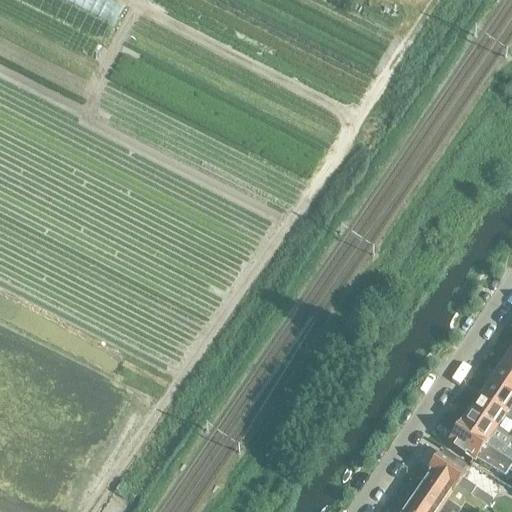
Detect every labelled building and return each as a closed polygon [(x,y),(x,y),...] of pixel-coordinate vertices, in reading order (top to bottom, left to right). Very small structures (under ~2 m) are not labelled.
[(511,354),(508,352),(498,367),(507,374),(509,378),(511,379),(511,354)] [(511,379),(509,378),(507,374),(498,367),(488,382),(496,387),(499,392),(505,396),(507,394),(511,397),(511,379)] [(496,410),(511,420),(511,409),(511,407),(511,397),(507,394),(505,396),(499,392),(496,387),(488,382),(478,397),(487,403),(488,407),(495,412),(496,410)] [(511,420),(496,410),(495,412),(488,407),(487,403),(478,397),(468,412),(475,417),(478,422),(485,426),(486,425),(511,442),(511,440),(511,420)] [(475,417),(468,412),(457,427),(467,434),(469,438),(474,441),(475,440),(511,464),(511,462),(511,453),(506,449),(507,449),(511,442),(486,425),(485,426),(478,422),(475,417)] [(511,475),(511,462),(511,464),(475,440),(474,441),(469,438),(467,434),(457,427),(446,445),(453,449),(452,450),(457,453),(458,451),(475,462),(480,454),(496,465),(496,464),(506,471),(506,472),(511,475)] [(431,470),(485,508),(485,507),(487,508),(492,501),(462,480),(468,471),(440,452),(430,467),(432,469),(431,470)] [(460,511),(465,504),(475,511),(477,511),(482,511),(485,508),(431,470),(421,485),(459,511),(460,511)] [(459,511),(421,485),(410,500),(427,511),(459,511)] [(427,511),(410,500),(402,511),(427,511)]
